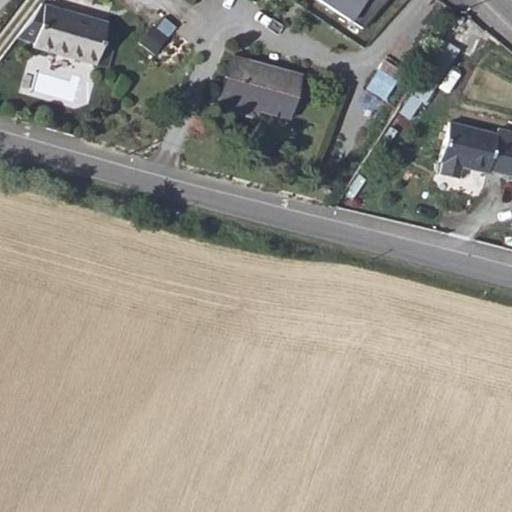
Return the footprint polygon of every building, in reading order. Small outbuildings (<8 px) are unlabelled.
[(371,0),(322,0),(321,3),(359,24),(371,0)] [(121,25),(40,1),(13,34),(50,45),(48,51),(107,69),(121,25)] [(385,99),(402,69),(384,58),(367,89),(385,99)] [(291,79),(219,60),(208,104),(280,122),(291,79)] [(485,180),(511,186),(511,144),(511,148),(497,144),(499,139),(456,128),(446,125),(432,180),(455,186),(457,180),(484,186),(485,180)]
